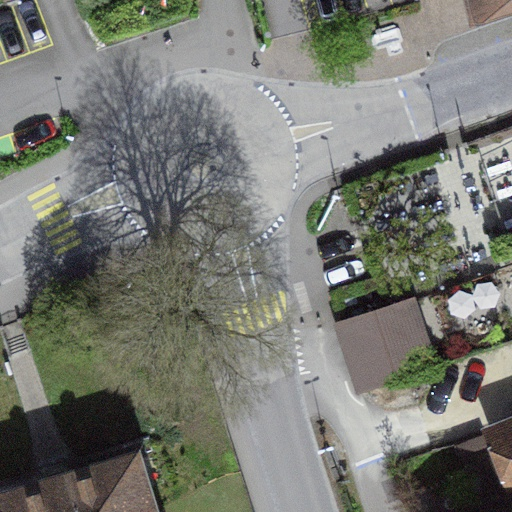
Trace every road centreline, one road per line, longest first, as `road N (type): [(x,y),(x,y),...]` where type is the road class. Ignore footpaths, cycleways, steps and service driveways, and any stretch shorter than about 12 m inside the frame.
road 1 (primary): [(206,161),(114,189),(0,245)]
road 2 (primary): [(206,161),(264,370)]
road 3 (residential): [(410,103),(206,161)]
road 4 (residential): [(386,511),(346,411),(312,380),(264,370)]
road 5 (unknown): [(331,395),(511,339)]
road 6 (primary): [(264,370),(309,511)]
